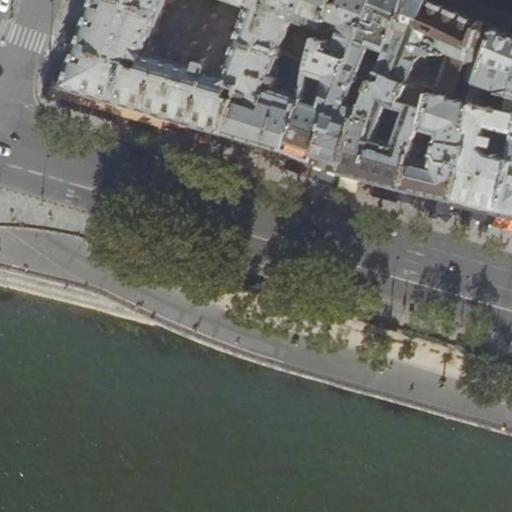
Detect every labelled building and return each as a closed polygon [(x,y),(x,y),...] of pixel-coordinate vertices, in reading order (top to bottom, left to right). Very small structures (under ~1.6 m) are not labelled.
[(64,87),(145,110),(155,113),(195,125),(226,134),(258,43),(273,0),(94,0),(64,87)] [(273,0),(258,43),(280,52),(291,22),(321,33),(334,0),(273,0)] [(334,0),(321,33),(323,41),(328,43),(326,49),(350,61),(375,0),(334,0)] [(375,0),(350,61),(348,68),(360,74),(361,69),(364,70),(372,47),(388,52),(408,0),(375,0)] [(445,7),(427,0),(408,0),(388,52),(378,73),(407,85),(400,102),(428,110),(433,95),(454,100),(454,98),(462,77),(481,22),(445,7)] [(419,135),(417,140),(403,189),(423,194),(454,202),(466,146),(464,145),(471,103),(472,103),(496,28),(488,25),(481,22),(462,77),(469,80),(471,89),(467,91),(464,100),(454,98),(454,100),(433,95),(428,110),(422,130),(421,129),(419,135)] [(511,34),(496,28),(472,103),(501,109),(502,105),(499,104),(505,92),(511,95),(511,97),(511,34)] [(288,153),(313,163),(330,110),(348,68),(350,61),(326,49),(328,43),(323,41),(317,39),(310,63),(308,74),(326,80),(317,106),(301,101),(284,151),(285,151),(286,152),(288,153)] [(277,149),(284,151),(301,101),(305,89),(308,74),(310,63),(295,58),(283,90),(276,88),(277,79),(272,76),(280,52),(258,43),(226,134),(250,141),(277,149)] [(338,172),(341,173),(361,109),(348,105),(353,89),(368,95),(377,75),(364,70),(361,69),(360,74),(348,68),(330,110),(313,163),(322,166),(330,169),(338,171),(338,172)] [(368,95),(361,109),(341,173),(362,178),(367,180),(403,189),(417,140),(419,135),(421,129),(422,130),(428,110),(400,102),(407,85),(378,73),(377,75),(368,95)] [(470,206),(497,212),(505,179),(506,179),(511,158),(489,153),(483,149),(485,143),(490,144),(491,139),(486,138),(486,134),(503,138),(505,131),(511,132),(511,111),(501,109),(472,103),(471,103),(464,145),(466,146),(454,202),(470,206)] [(510,215),(511,215),(511,156),(511,158),(506,179),(505,179),(497,212),(510,215)] [(196,276),(174,269),(170,281),(193,288),(196,276)]
